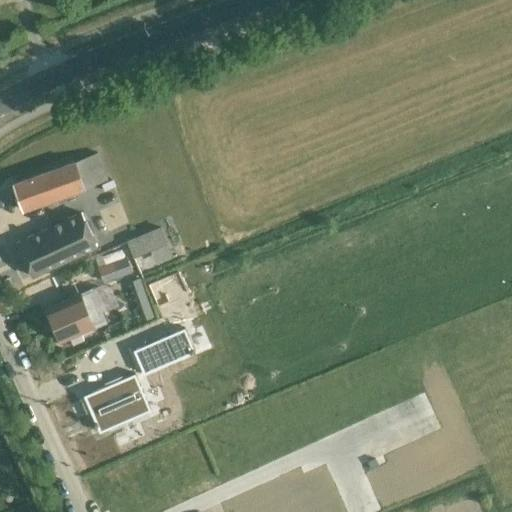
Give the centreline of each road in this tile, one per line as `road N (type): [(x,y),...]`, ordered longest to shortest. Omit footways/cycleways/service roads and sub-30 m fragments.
road 1 (secondary): [(0,105),(265,0)]
road 2 (residential): [(80,511),(0,334)]
